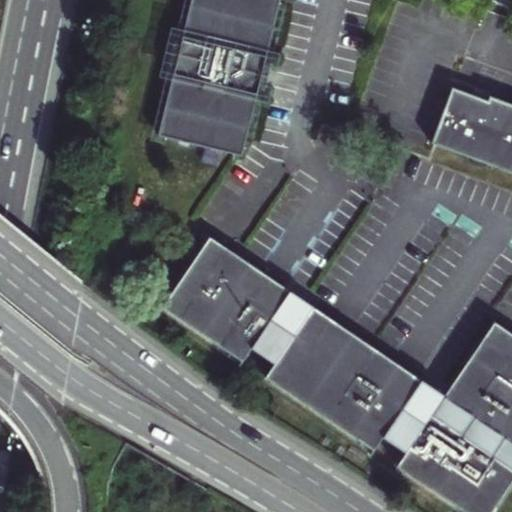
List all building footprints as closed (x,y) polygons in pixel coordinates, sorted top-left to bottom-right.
[(281,0),(194,0),(162,134),(245,154),(281,0)] [(451,86),(449,90),(485,103),(486,99),(451,86)] [(511,108),(486,99),(485,103),(449,90),(428,147),(511,177),(511,108)] [(215,241),(161,307),(242,362),(251,349),(274,364),(313,307),(215,241)] [(444,396),(313,307),(274,364),(265,377),(374,451),(383,438),(405,453),(396,466),(464,511),(487,511),(511,475),(511,334),(494,322),(444,396)]
